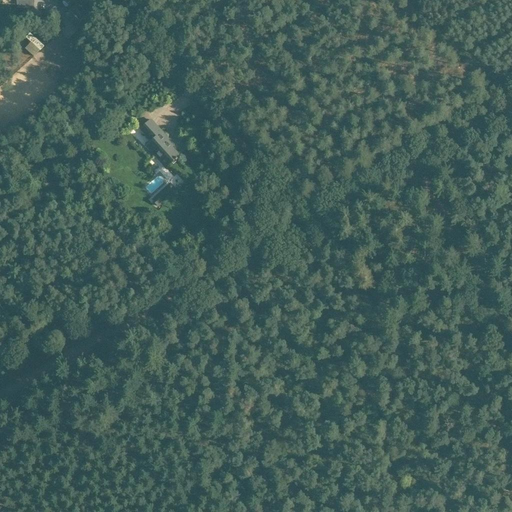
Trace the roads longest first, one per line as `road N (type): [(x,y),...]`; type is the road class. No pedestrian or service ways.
road 1 (track): [(511,98),(0,396)]
road 2 (residential): [(301,220),(115,0)]
road 3 (unknown): [(328,206),(381,300),(405,308),(440,291),(462,294),(511,371)]
road 4 (track): [(411,156),(511,346)]
